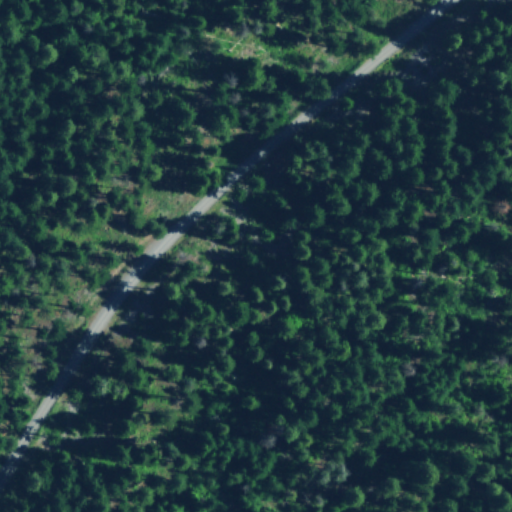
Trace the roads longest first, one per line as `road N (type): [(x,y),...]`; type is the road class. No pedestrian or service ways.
road 1 (tertiary): [(0,482),(100,326),(235,172),(448,0)]
road 2 (track): [(310,511),(486,361),(511,327)]
